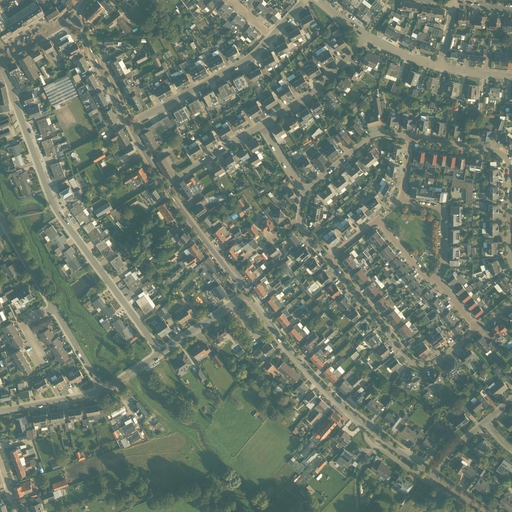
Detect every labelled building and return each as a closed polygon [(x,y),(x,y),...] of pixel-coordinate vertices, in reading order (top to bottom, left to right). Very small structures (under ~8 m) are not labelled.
[(40,20),(39,20),(43,17),(43,18),(47,16),(46,14),(43,10),(36,0),(11,0),(9,2),(10,3),(2,8),(1,7),(0,4),(0,32),(6,42),(9,40),(9,39),(12,37),(13,37),(19,33),(23,30),(23,31),(29,27),(29,26),(33,24),(33,25),(40,20)] [(56,12),(53,7),(48,0),(36,0),(43,10),(46,14),(47,16),(50,20),(51,21),(59,16),(56,12)] [(69,0),(65,0),(66,0),(63,3),(60,1),(56,5),(56,6),(61,14),(62,15),(67,9),(68,9),(73,4),(69,0)] [(115,12),(104,0),(103,0),(100,3),(97,1),(83,15),(90,22),(100,13),(106,19),(115,12)] [(203,9),(207,6),(210,10),(215,4),(213,2),(214,1),(212,0),(206,0),(199,7),(202,9),(203,9)] [(259,12),(264,6),(267,3),(263,0),(257,0),(252,6),(256,10),(257,9),(259,12)] [(359,0),(357,3),(353,0),(350,0),(345,8),(350,12),(356,5),(358,7),(362,2),(363,0),(359,0)] [(381,10),(384,6),(375,0),(373,2),(379,6),(378,8),(381,10)] [(127,13),(130,10),(125,5),(121,1),(120,2),(120,1),(118,3),(122,7),(127,13)] [(409,11),(410,2),(403,1),(402,6),(400,6),(400,9),(409,11)] [(369,8),(365,4),(362,2),(358,7),(360,8),(354,15),(360,19),(367,10),(369,8)] [(418,12),(418,9),(416,8),(417,3),(410,2),(409,11),(418,12)] [(228,6),(224,3),(221,7),(218,5),(214,10),(216,12),(218,9),(222,13),(229,6),(228,6)] [(59,16),(61,14),(56,6),(53,7),(56,12),(59,16)] [(227,21),(231,16),(229,14),(233,10),(229,7),(229,6),(222,13),(226,17),(224,19),(227,21)] [(267,9),(264,6),(259,12),(261,14),(261,15),(265,18),(273,9),(271,7),(269,7),(267,9)] [(427,19),(429,7),(422,6),(421,11),(419,11),(419,14),(427,16),(427,19)] [(435,17),(436,8),(429,7),(427,19),(429,19),(429,16),(435,17)] [(272,24),(278,18),(274,15),(278,12),(277,11),(275,8),(273,9),(265,18),(269,22),(270,22),(272,24)] [(443,10),(436,9),(436,8),(435,17),(440,18),(444,18),(444,15),(442,15),(443,10)] [(369,23),(372,20),(370,18),(372,15),(367,10),(360,19),(365,24),(367,21),(369,23)] [(132,28),(117,11),(115,12),(106,19),(105,21),(110,28),(117,22),(126,33),(132,28)] [(469,23),(470,16),(466,16),(466,14),(459,13),(459,18),(458,18),(457,25),(461,26),(462,22),(469,23)] [(241,18),(237,14),(233,18),(231,16),(227,21),(229,23),(231,21),(235,25),(241,18)] [(312,16),(311,14),(306,17),(310,24),(312,27),(320,23),(315,15),(312,16)] [(482,24),(486,25),(486,16),(479,15),(478,21),(475,21),(475,23),(474,28),(481,28),(482,24)] [(308,32),(305,27),(310,24),(306,17),(300,19),(305,27),(302,29),(305,34),(308,32)] [(501,26),(501,18),(494,17),(493,22),(490,21),(489,29),(496,30),(497,26),(501,26)] [(511,17),(511,18),(511,19),(508,19),(508,22),(504,21),(502,32),(507,33),(507,30),(511,30),(511,17)] [(239,33),(244,28),(242,26),(245,22),(241,18),(242,18),(241,18),(235,25),(231,29),(234,31),(235,29),(239,33)] [(383,34),(389,37),(395,28),(388,25),(383,34)] [(254,30),(250,26),(246,30),(244,28),(239,33),(246,39),(248,36),(254,30),(254,29),(254,30)] [(401,43),(407,45),(411,36),(406,34),(409,28),(408,27),(406,26),(404,28),(402,34),(404,35),(401,43)] [(402,27),(400,31),(395,28),(389,37),(395,40),(400,33),(402,34),(404,28),(402,27)] [(300,30),(298,28),(293,30),(297,38),(303,35),(302,35),(303,35),(305,34),(302,29),(300,30)] [(254,38),(258,33),(254,30),(248,36),(252,40),(248,44),(251,46),(256,40),(254,38)] [(292,41),(297,38),(293,30),(288,33),(292,41)] [(425,37),(426,34),(422,32),(421,35),(419,41),(422,42),(419,50),(426,52),(428,42),(423,40),(424,36),(425,37)] [(341,48),(346,45),(343,39),(346,38),(342,33),(340,34),(342,37),(337,40),(341,48)] [(419,41),(421,35),(418,34),(417,34),(416,38),(411,36),(407,45),(414,48),(416,41),(415,41),(416,40),(419,41)] [(109,46),(118,46),(118,41),(113,41),(113,38),(105,37),(105,44),(109,44),(109,46)] [(71,43),(68,38),(58,44),(59,46),(60,49),(58,50),(59,52),(76,42),(75,43),(74,42),(74,41),(71,43)] [(332,43),(330,41),(329,41),(327,42),(330,47),(333,46),(336,51),(341,48),(337,40),(332,43)] [(432,54),(435,43),(429,41),(428,42),(426,52),(432,54)] [(57,54),(50,42),(43,46),(47,52),(50,51),(51,53),(50,53),(52,57),(57,54)] [(235,57),(240,54),(237,49),(240,48),(236,42),(233,43),(234,44),(235,46),(233,47),(230,49),(235,57)] [(287,44),(286,42),(280,44),(285,52),(290,49),(292,48),(289,43),(287,44)] [(76,56),(74,53),(80,50),(77,44),(69,48),(71,51),(68,53),(70,58),(72,58),(76,56)] [(218,66),(224,63),(220,55),(223,54),(221,51),(218,44),(215,45),(219,53),(213,56),(215,60),(218,66)] [(279,61),(282,60),(279,55),(285,52),(280,44),(275,47),(279,54),(276,56),(279,61)] [(230,49),(228,45),(226,47),(225,49),(224,49),(221,51),(223,54),(225,57),(227,55),(230,60),(235,57),(230,49)] [(41,54),(38,48),(31,53),(46,78),(50,76),(44,65),(49,62),(44,52),(41,54)] [(328,51),(327,49),(322,51),(324,54),(329,61),(334,58),(329,51),(328,51)] [(168,50),(163,53),(166,58),(171,55),(168,50)] [(317,55),(317,54),(315,56),(318,61),(320,59),(324,65),(329,61),(324,54),(322,51),(317,55)] [(138,63),(147,58),(144,52),(135,57),(138,63)] [(114,69),(120,65),(119,62),(122,60),(121,58),(123,57),(122,53),(115,57),(117,59),(111,63),(114,69)] [(373,57),(372,56),(372,55),(367,53),(365,58),(363,57),(359,65),(367,69),(369,66),(370,66),(374,68),(379,58),(374,55),(373,57)] [(79,58),(77,55),(78,55),(78,54),(76,56),(72,58),(73,61),(76,60),(79,66),(86,62),(83,56),(79,58)] [(38,76),(39,76),(28,55),(19,60),(21,63),(27,75),(29,77),(30,80),(38,76)] [(201,75),(207,72),(203,65),(206,63),(203,58),(201,55),(199,56),(202,62),(196,66),(201,75)] [(274,57),(273,55),(267,58),(272,65),(277,63),(277,62),(279,61),(276,56),(274,57)] [(511,62),(511,61),(511,55),(509,55),(508,57),(496,55),(495,63),(501,64),(501,63),(504,64),(504,65),(508,66),(508,62),(511,62)] [(207,59),(206,56),(203,58),(206,63),(208,62),(212,69),(218,66),(215,60),(213,56),(207,59)] [(266,67),(263,68),(266,74),(268,72),(269,72),(266,68),(272,65),(267,58),(262,61),(266,67)] [(316,74),(321,71),(316,64),(316,63),(315,61),(310,64),(316,74)] [(9,75),(15,85),(18,90),(19,90),(20,94),(30,90),(28,86),(25,87),(22,89),(19,83),(22,82),(25,80),(25,79),(23,76),(19,68),(21,67),(19,64),(17,65),(16,62),(15,63),(16,63),(8,67),(11,74),(9,75)] [(82,71),(89,68),(86,62),(79,66),(82,71)] [(179,65),(183,73),(179,75),(184,85),(190,82),(186,74),(189,73),(184,64),(183,62),(179,65)] [(395,65),(388,62),(391,63),(387,74),(397,78),(399,72),(398,72),(400,66),(397,65),(396,64),(395,65)] [(190,69),(187,63),(184,64),(189,73),(191,71),(195,79),(201,75),(196,66),(190,69)] [(310,64),(305,67),(302,69),(305,74),(308,72),(311,78),(316,74),(310,64)] [(127,69),(126,67),(122,69),(120,65),(114,69),(117,75),(123,71),(125,74),(131,71),(130,70),(133,69),(132,67),(127,69)] [(168,70),(165,65),(163,66),(169,78),(172,76),(169,70),(168,70)] [(261,70),(259,67),(254,70),(258,78),(263,75),(266,74),(263,68),(261,70)] [(357,71),(352,68),(347,74),(354,79),(357,76),(360,78),(365,72),(359,68),(357,71)] [(296,76),(298,79),(302,86),(307,83),(303,76),(305,74),(302,69),(301,69),(300,71),(301,73),(296,76)] [(256,82),(255,80),(258,78),(254,70),(249,73),(250,76),(247,77),(250,82),(252,86),(255,85),(256,86),(258,84),(257,82),(256,82)] [(415,72),(410,70),(406,81),(416,85),(418,80),(417,79),(419,74),(416,72),(415,71),(415,72)] [(131,77),(130,75),(132,74),(131,71),(125,74),(126,77),(120,80),(123,86),(130,83),(134,81),(132,77),(131,77)] [(88,83),(95,79),(92,73),(85,77),(88,83)] [(53,107),(59,104),(78,95),(68,74),(43,87),(53,107)] [(169,78),(172,84),(175,82),(178,88),(184,85),(179,75),(178,74),(175,76),(175,75),(172,76),(169,78)] [(245,79),(242,75),(237,77),(243,87),(244,89),(249,87),(249,88),(252,86),(250,82),(247,77),(247,76),(246,76),(247,78),(245,79)] [(288,81),(285,76),(283,77),(286,82),(281,86),(283,88),(287,96),(292,93),(289,87),(292,86),(288,81)] [(302,86),(298,79),(296,76),(288,81),(292,86),(294,84),(297,89),(302,86)] [(243,87),(237,77),(233,80),(234,83),(232,84),(235,91),(236,93),(237,94),(245,90),(244,89),(243,87)] [(351,82),(346,77),(343,80),(341,79),(336,85),(345,91),(351,82)] [(436,81),(436,78),(429,77),(429,79),(428,78),(428,79),(429,80),(428,81),(427,80),(426,81),(426,83),(426,84),(428,84),(427,86),(428,86),(427,90),(436,93),(438,82),(436,81)] [(169,85),(172,84),(169,78),(163,81),(166,86),(162,88),(166,95),(172,91),(169,85)] [(88,90),(91,89),(98,85),(95,79),(88,83),(85,85),(88,90)] [(136,87),(135,85),(136,84),(134,81),(130,83),(123,86),(126,92),(133,89),(134,92),(140,89),(138,86),(136,87)] [(453,82),(449,81),(447,93),(457,95),(459,84),(460,84),(460,83),(454,82),(453,82)] [(229,85),(227,83),(223,85),(228,95),(229,98),(230,98),(231,98),(232,95),(236,93),(235,91),(232,84),(229,85)] [(156,85),(151,88),(149,88),(150,90),(152,93),(153,95),(156,93),(159,99),(166,95),(162,88),(160,84),(156,86),(156,85)] [(273,91),(269,84),(267,86),(273,95),(268,98),(272,105),(277,102),(274,97),(277,95),(273,90),(273,91)] [(217,92),(223,103),(223,102),(226,101),(225,100),(229,98),(228,95),(223,85),(218,88),(219,91),(217,92)] [(474,86),(470,85),(468,100),(475,101),(475,98),(478,98),(479,92),(478,92),(479,86),(475,86),(475,85),(474,85),(474,86)] [(9,103),(5,86),(0,86),(0,104),(0,105),(1,104),(2,112),(10,110),(8,103),(9,103)] [(287,96),(283,88),(278,91),(275,87),(272,88),(273,90),(277,95),(279,94),(282,99),(287,96)] [(495,100),(499,100),(500,88),(490,87),(490,92),(488,92),(488,94),(490,95),(489,103),(494,104),(495,100)] [(142,99),(139,93),(140,89),(134,92),(136,94),(129,98),(133,104),(142,99)] [(410,99),(416,101),(419,91),(414,89),(412,95),(410,99)] [(338,100),(329,90),(329,91),(330,91),(327,94),(327,93),(324,95),(328,100),(325,102),(331,110),(337,105),(335,103),(338,100)] [(105,97),(101,91),(91,97),(89,94),(81,98),(82,101),(85,100),(89,98),(89,99),(92,98),(94,102),(105,97)] [(214,94),(213,91),(208,93),(213,103),(217,100),(220,104),(222,103),(223,103),(217,92),(214,94)] [(34,92),(32,93),(23,96),(23,97),(23,98),(24,100),(25,100),(26,103),(28,102),(29,106),(41,101),(39,97),(38,96),(37,96),(36,92),(34,92)] [(215,107),(213,103),(208,93),(203,96),(205,99),(202,100),(206,107),(208,111),(215,107)] [(94,102),(97,108),(100,106),(108,102),(105,97),(94,102)] [(261,98),(258,100),(262,105),(264,103),(267,108),(272,105),(268,98),(263,101),(261,98)] [(136,110),(145,104),(142,99),(133,104),(136,110)] [(199,102),(198,99),(193,101),(198,111),(206,107),(202,100),(199,102)] [(257,115),(262,112),(259,106),(262,105),(258,100),(256,101),(257,104),(253,107),(257,115)] [(199,113),(198,111),(193,101),(188,104),(191,110),(189,111),(187,108),(191,115),(197,127),(201,126),(199,123),(195,116),(199,113)] [(324,110),(319,101),(312,105),(313,108),(311,110),(310,108),(312,112),(314,116),(316,118),(319,116),(318,114),(324,110)] [(41,111),(38,105),(28,109),(31,118),(34,116),(35,119),(48,114),(47,110),(43,111),(43,110),(41,111)] [(184,110),(183,107),(178,110),(183,119),(191,115),(187,108),(184,110)] [(257,115),(253,107),(248,110),(246,108),(243,109),(246,114),(249,113),(252,118),(257,115)] [(103,112),(101,114),(104,119),(114,114),(111,108),(103,112)] [(310,113),(307,108),(300,113),(302,116),(298,118),(299,119),(302,125),(308,121),(307,120),(312,117),(314,116),(312,112),(310,113)] [(243,126),(248,122),(244,116),(246,114),(243,109),(241,111),(243,115),(238,118),(243,126)] [(178,127),(181,125),(185,123),(183,119),(178,110),(173,112),(175,115),(172,116),(178,127)] [(363,111),(359,113),(363,123),(367,122),(365,116),(364,113),(363,111)] [(389,113),(389,115),(388,115),(387,124),(394,125),(394,124),(398,125),(399,117),(396,116),(395,116),(395,114),(395,113),(393,111),(392,111),(390,112),(389,113)] [(379,124),(376,113),(365,116),(367,122),(368,127),(379,124)] [(412,119),(408,119),(409,114),(403,113),(402,119),(404,119),(403,127),(411,128),(411,127),(415,127),(417,119),(412,118),(412,119)] [(107,125),(110,124),(117,120),(114,114),(104,119),(107,125)] [(501,129),(505,120),(506,116),(500,115),(496,127),(501,129)] [(153,137),(173,126),(167,116),(146,129),(146,128),(145,128),(144,127),(142,129),(141,130),(141,131),(142,132),(143,134),(141,135),(148,146),(151,143),(153,142),(154,143),(156,142),(153,137)] [(433,124),(434,117),(427,116),(426,120),(421,119),(419,129),(427,130),(428,123),(433,124)] [(450,127),(451,121),(451,117),(448,116),(447,120),(446,123),(436,122),(435,132),(443,133),(444,127),(450,127)] [(296,121),(294,117),(287,121),(289,124),(286,127),(290,133),(295,130),(293,127),(298,124),(299,127),(302,125),(299,119),(296,121)] [(356,136),(363,130),(358,125),(361,123),(357,117),(351,122),(353,124),(350,127),(356,136)] [(39,129),(49,125),(46,118),(37,121),(39,129)] [(243,126),(238,118),(233,121),(232,118),(229,120),(232,125),(235,124),(238,129),(243,126)] [(11,129),(10,124),(8,119),(0,121),(0,136),(5,135),(7,139),(17,135),(14,128),(11,129)] [(229,120),(227,122),(228,124),(223,128),(228,135),(233,132),(230,127),(232,125),(229,120)] [(463,134),(464,127),(459,126),(459,125),(452,124),(451,134),(458,135),(458,132),(460,132),(460,133),(463,134)] [(42,136),(52,133),(49,125),(39,129),(42,136)] [(223,128),(221,125),(216,128),(215,125),(212,127),(214,129),(214,130),(217,135),(220,133),(223,138),(228,135),(223,128)] [(278,142),(283,139),(280,135),(285,132),(280,125),(274,129),(277,134),(274,136),(278,142)] [(493,139),(494,131),(491,131),(492,126),(485,125),(482,139),(490,140),(490,139),(493,139)] [(314,139),(322,131),(318,127),(310,135),(314,139)] [(118,146),(119,149),(130,142),(122,128),(114,133),(110,135),(113,141),(115,140),(118,146)] [(477,137),(478,130),(469,128),(469,132),(471,132),(470,137),(474,138),(474,137),(477,137)] [(213,144),(218,141),(215,136),(217,135),(214,130),(211,131),(213,134),(208,137),(213,144)] [(351,140),(345,132),(343,130),(342,130),(338,133),(333,137),(337,142),(340,139),(345,145),(351,140)] [(511,134),(509,132),(507,135),(506,134),(501,140),(504,142),(503,144),(504,145),(506,146),(506,147),(507,147),(511,150),(511,148),(511,134)] [(213,144),(208,137),(207,134),(202,138),(201,137),(199,139),(202,144),(204,142),(208,148),(213,144)] [(44,149),(54,146),(51,138),(42,142),(44,149)] [(198,154),(203,151),(199,146),(202,144),(199,139),(196,141),(198,143),(193,146),(198,154)] [(256,154),(253,156),(257,163),(260,161),(260,159),(263,157),(259,152),(263,150),(257,140),(250,144),(256,154)] [(159,144),(157,141),(156,142),(154,143),(153,142),(151,143),(148,146),(150,150),(159,144)] [(329,158),(338,151),(335,148),(338,146),(334,141),(331,143),(332,145),(327,149),(328,150),(325,152),(329,158)] [(10,146),(9,143),(4,145),(5,148),(7,148),(10,155),(13,154),(15,156),(20,154),(19,151),(22,150),(20,143),(11,147),(11,146),(10,146)] [(402,154),(402,150),(402,149),(402,148),(397,147),(397,144),(391,143),(390,152),(402,154)] [(121,159),(136,151),(132,144),(118,153),(120,157),(121,159)] [(63,150),(60,151),(56,153),(54,146),(44,149),(47,157),(56,153),(58,153),(59,155),(64,154),(63,150)] [(193,157),(198,154),(193,146),(188,149),(186,147),(184,148),(187,153),(189,152),(193,157)] [(366,156),(372,164),(376,160),(377,160),(376,160),(379,158),(376,154),(379,152),(374,147),(368,152),(368,153),(369,154),(366,156)] [(246,152),(243,148),(237,152),(237,153),(234,155),(235,156),(238,161),(245,157),(246,158),(250,156),(247,152),(246,152)] [(424,152),(423,150),(421,150),(420,151),(419,151),(418,156),(415,155),(413,164),(423,166),(424,160),(425,159),(425,158),(424,156),(425,152),(424,152)] [(95,162),(105,156),(103,151),(92,158),(95,162)] [(321,154),(318,151),(312,155),(314,158),(312,160),(317,166),(320,164),(320,165),(326,160),(321,154)] [(390,152),(389,157),(388,161),(395,162),(395,158),(400,159),(400,157),(401,158),(402,154),(390,152)] [(435,167),(435,166),(437,159),(437,154),(436,153),(435,152),(434,152),(432,153),(431,153),(430,158),(427,157),(426,166),(435,167)] [(15,167),(24,164),(20,154),(15,156),(15,157),(12,158),(15,167)] [(442,164),(445,165),(446,160),(447,155),(445,155),(444,154),(443,154),(442,154),(441,154),(440,159),(437,159),(435,166),(441,167),(442,166),(442,164)] [(172,163),(168,155),(165,157),(157,162),(167,179),(175,174),(169,165),(172,163)] [(455,156),(454,155),(452,155),(451,156),(450,156),(449,161),(446,160),(445,165),(444,171),(447,172),(448,171),(448,169),(454,170),(455,162),(456,157),(455,156)] [(238,161),(235,156),(233,157),(231,156),(225,160),(228,165),(224,167),(228,173),(235,169),(232,165),(238,161)] [(250,158),(249,159),(249,160),(253,165),(257,163),(253,156),(250,158)] [(372,164),(366,156),(362,160),(361,158),(358,160),(367,171),(369,169),(368,167),(372,164)] [(464,158),(463,157),(462,156),(460,157),(459,157),(458,162),(455,162),(454,170),(454,172),(458,173),(460,171),(463,172),(464,168),(465,158),(464,158)] [(304,174),(310,169),(309,167),(312,165),(307,158),(303,162),(303,163),(296,169),(300,174),(303,172),(304,174)] [(475,158),(471,158),(471,160),(468,159),(466,169),(470,169),(470,170),(475,171),(476,167),(477,159),(475,159),(475,158)] [(479,159),(477,159),(476,167),(481,168),(480,172),(484,172),(485,162),(482,162),(482,160),(479,159)] [(364,173),(367,171),(358,160),(355,163),(357,164),(352,168),(358,175),(362,172),(364,173)] [(388,161),(388,165),(389,167),(390,167),(390,170),(399,171),(399,167),(399,166),(394,165),(395,162),(388,161)] [(53,173),(62,169),(60,162),(50,165),(53,173)] [(215,179),(220,177),(225,173),(219,163),(212,168),(213,171),(211,172),(215,179)] [(490,174),(498,174),(499,169),(496,169),(496,165),(490,165),(490,174)] [(135,178),(138,176),(137,174),(144,170),(142,167),(135,171),(135,172),(129,175),(128,176),(127,175),(123,177),(124,179),(123,179),(126,183),(133,179),(135,178)] [(358,175),(352,168),(348,171),(347,169),(344,172),(353,182),(356,180),(354,178),(358,175)] [(56,180),(65,177),(62,169),(53,173),(56,180)] [(273,174),(269,177),(275,186),(283,182),(281,179),(280,177),(283,175),(279,169),(272,173),(273,174)] [(398,175),(399,171),(390,170),(386,169),(385,175),(386,175),(386,178),(392,180),(392,176),(397,177),(397,175),(398,175)] [(142,183),(149,179),(144,170),(137,174),(138,176),(135,178),(133,179),(137,185),(142,182),(142,183)] [(105,176),(108,181),(117,176),(114,171),(105,176)] [(22,184),(28,182),(26,179),(29,178),(27,172),(18,175),(22,184)] [(345,187),(349,183),(350,185),(353,182),(344,172),(341,174),(343,176),(339,179),(345,187)] [(496,180),(498,180),(498,174),(490,174),(490,183),(496,183),(496,180)] [(181,192),(188,187),(187,185),(191,183),(192,185),(196,182),(193,177),(185,182),(183,180),(176,184),(181,192)] [(384,181),(386,183),(383,187),(392,192),(394,188),(393,188),(394,187),(389,184),(392,180),(386,178),(384,181)] [(345,187),(339,179),(334,183),(333,181),(330,183),(339,194),(342,191),(340,190),(345,187)] [(67,183),(65,181),(62,183),(63,185),(58,188),(60,192),(59,192),(59,193),(60,192),(61,194),(60,194),(61,195),(63,198),(65,199),(66,200),(69,200),(72,201),(75,200),(77,199),(79,197),(81,195),(82,192),(80,189),(77,191),(73,192),(71,189),(69,186),(69,187),(67,183)] [(23,195),(31,192),(28,182),(22,184),(19,186),(23,195)] [(335,194),(336,196),(339,194),(330,183),(327,185),(329,187),(325,191),(330,198),(335,194)] [(496,187),(496,183),(490,183),(486,183),(486,192),(490,192),(498,192),(498,187),(496,187)] [(188,187),(181,192),(186,199),(193,194),(190,190),(194,188),(192,185),(191,185),(188,187)] [(390,196),(392,192),(383,187),(381,192),(379,191),(377,194),(382,198),(384,194),(388,197),(389,195),(390,196)] [(150,193),(147,189),(147,188),(141,192),(147,201),(149,200),(152,205),(156,202),(154,199),(160,196),(155,189),(150,193)] [(296,196),(291,190),(288,192),(282,197),(287,204),(292,200),(291,199),(296,196)] [(316,195),(317,196),(321,201),(325,205),(328,203),(328,204),(332,200),(330,198),(325,191),(320,194),(319,192),(316,195)] [(490,192),(486,192),(485,201),(496,201),(496,198),(498,198),(498,192),(490,192)] [(382,198),(377,194),(373,197),(371,197),(369,199),(372,202),(377,209),(381,207),(380,206),(381,205),(378,201),(382,198)] [(202,204),(207,201),(204,196),(195,201),(197,204),(199,206),(194,210),(198,216),(206,210),(202,204)] [(278,207),(280,205),(280,204),(274,196),(271,198),(278,207)] [(75,216),(83,210),(79,204),(84,201),(82,197),(76,201),(78,203),(70,209),(75,216)] [(136,198),(128,203),(131,207),(139,202),(136,198)] [(241,208),(245,205),(240,199),(236,201),(241,208)] [(372,202),(369,199),(366,202),(365,203),(363,205),(363,206),(367,211),(370,208),(373,212),(374,211),(374,212),(377,209),(372,202)] [(159,216),(162,214),(167,222),(177,216),(166,201),(160,205),(157,207),(159,211),(157,213),(159,216)] [(496,201),(485,201),(485,210),(490,210),(498,210),(498,205),(496,205),(496,201)] [(109,202),(94,211),(98,217),(113,208),(109,202)] [(267,206),(263,210),(267,215),(271,212),(267,206)] [(367,211),(363,206),(360,208),(362,210),(358,213),(363,221),(367,218),(366,217),(368,216),(364,213),(367,211)] [(280,209),(274,214),(270,217),(272,220),(274,218),(278,223),(285,216),(280,209)] [(86,214),(83,210),(75,216),(80,222),(88,217),(89,219),(93,216),(91,212),(89,214),(87,215),(86,214)] [(496,216),(498,216),(498,210),(490,210),(490,219),(496,219),(496,216)] [(363,221),(358,213),(356,215),(355,214),(353,214),(349,217),(353,222),(356,220),(359,224),(360,223),(361,223),(363,221)] [(208,219),(212,216),(210,214),(206,217),(206,216),(202,220),(207,227),(212,224),(213,226),(219,221),(216,217),(210,222),(208,219)] [(268,219),(265,215),(259,219),(262,223),(259,226),(264,232),(269,228),(269,229),(274,226),(268,218),(268,219)] [(88,233),(96,227),(94,225),(97,223),(94,220),(96,219),(93,216),(89,219),(91,221),(83,227),(88,233)] [(346,219),(348,221),(344,225),(350,232),(353,229),(352,229),(354,228),(350,224),(353,222),(349,217),(346,219)] [(496,219),(490,219),(486,219),(486,228),(498,228),(498,223),(496,223),(496,219)] [(350,232),(344,225),(341,222),(337,225),(338,226),(335,228),(339,233),(342,231),(345,235),(346,234),(347,235),(350,232)] [(219,237),(223,234),(227,231),(222,224),(216,228),(218,229),(212,233),(216,238),(219,236),(219,237)] [(254,236),(258,232),(252,224),(247,228),(254,236)] [(53,237),(58,234),(52,225),(44,231),(50,239),(53,237)] [(102,237),(106,234),(104,231),(104,230),(102,231),(101,230),(99,232),(96,227),(88,233),(92,240),(100,235),(102,237)] [(235,236),(241,232),(238,228),(232,232),(235,236)] [(332,231),(334,233),(330,236),(336,244),(339,241),(339,240),(340,239),(337,235),(339,233),(335,228),(332,231)] [(498,228),(486,228),(486,233),(483,233),(483,237),(494,237),(494,234),(498,234),(498,228)] [(181,235),(178,231),(171,238),(174,242),(179,238),(181,240),(177,242),(181,246),(184,244),(183,243),(190,237),(188,234),(186,235),(184,232),(181,235)] [(226,240),(231,236),(227,231),(223,234),(219,237),(219,236),(216,238),(219,243),(225,239),(226,240)] [(380,236),(377,231),(372,235),(371,232),(371,231),(364,238),(366,240),(367,239),(370,244),(380,236)] [(61,236),(58,233),(58,234),(53,237),(50,239),(54,244),(56,242),(59,246),(66,240),(62,235),(61,236)] [(109,235),(107,233),(106,234),(102,237),(103,239),(96,245),(100,251),(109,245),(106,241),(111,237),(109,235)] [(330,236),(327,233),(323,237),(324,238),(321,240),(325,245),(328,243),(331,246),(332,246),(333,246),(336,244),(330,236)] [(295,237),(292,234),(286,239),(292,246),(289,249),(292,252),(298,248),(296,245),(300,242),(295,236),(295,237)] [(377,250),(382,246),(380,244),(384,240),(380,236),(370,244),(376,251),(377,250)] [(252,247),(258,244),(253,238),(248,242),(252,247)] [(493,239),(485,239),(485,242),(487,242),(487,247),(498,247),(498,242),(492,242),(492,239),(493,239)] [(233,254),(238,250),(243,247),(245,245),(242,241),(237,244),(235,241),(230,245),(231,247),(226,251),(229,256),(232,253),(233,254)] [(182,267),(185,264),(188,262),(195,256),(196,255),(194,254),(200,250),(194,243),(187,248),(192,254),(189,257),(188,256),(179,263),(182,267)] [(105,258),(113,252),(109,245),(100,251),(105,258)] [(158,256),(166,250),(162,245),(155,251),(158,256)] [(267,250),(273,257),(279,252),(274,245),(267,250)] [(392,250),(388,245),(384,248),(382,246),(377,250),(379,252),(378,253),(381,258),(384,255),(392,250)] [(66,263),(70,261),(75,257),(72,254),(75,252),(71,247),(63,252),(67,257),(64,259),(67,263),(66,263)] [(498,253),(498,247),(487,247),(487,251),(485,251),(485,256),(492,256),(492,253),(498,253)] [(302,252),(299,249),(301,248),(300,248),(293,254),(298,260),(302,257),(304,260),(311,255),(306,249),(302,252)] [(204,255),(200,250),(194,254),(196,255),(195,256),(188,262),(185,264),(186,265),(189,263),(190,265),(197,260),(199,259),(201,262),(206,258),(204,255)] [(232,253),(229,256),(233,260),(236,258),(238,256),(239,257),(239,258),(245,254),(244,253),(242,250),(240,253),(238,250),(233,254),(232,253)] [(391,258),(395,254),(392,250),(384,255),(388,260),(386,261),(388,264),(389,263),(393,260),(391,258)] [(350,254),(349,251),(344,255),(346,258),(342,261),(346,265),(355,257),(352,253),(350,254)] [(115,268),(123,262),(118,256),(110,261),(115,268)] [(220,284),(226,279),(222,273),(209,256),(208,256),(206,258),(201,262),(199,264),(195,269),(200,273),(212,289),(220,283),(220,284)] [(73,271),(81,265),(75,257),(70,261),(66,263),(71,270),(72,269),(73,271)] [(363,257),(358,260),(355,257),(346,265),(349,269),(353,266),(355,269),(363,262),(365,260),(363,257)] [(492,262),(491,259),(493,259),(492,257),(483,259),(485,264),(484,265),(486,270),(500,265),(498,260),(492,262)] [(398,260),(396,258),(393,260),(389,263),(392,266),(389,267),(393,272),(395,270),(401,265),(403,264),(399,259),(398,260)] [(320,266),(314,259),(310,263),(307,260),(302,264),(305,268),(311,274),(313,272),(320,266)] [(12,263),(9,265),(7,262),(1,265),(4,271),(6,269),(11,277),(18,273),(16,269),(15,269),(14,267),(15,267),(12,263)] [(119,274),(128,269),(123,262),(115,268),(119,274)] [(252,272),(249,268),(253,265),(251,262),(246,266),(247,267),(241,271),(245,276),(248,274),(249,275),(252,272)] [(357,279),(364,273),(367,270),(363,266),(366,265),(363,262),(355,269),(357,271),(353,274),(357,279)] [(265,274),(272,267),(270,265),(263,271),(265,274)] [(403,267),(401,265),(395,270),(397,272),(395,274),(398,279),(401,277),(407,272),(409,270),(405,266),(403,267)] [(496,275),(496,273),(502,270),(500,265),(486,270),(485,270),(487,277),(489,278),(498,275),(496,275)] [(255,278),(260,274),(262,272),(261,271),(263,269),(260,266),(252,272),(249,275),(248,274),(245,276),(249,281),(254,277),(255,278)] [(289,277),(293,274),(288,268),(285,271),(289,277)] [(326,275),(322,271),(316,276),(319,279),(318,279),(324,286),(331,280),(326,273),(325,273),(327,275),(326,275)] [(461,274),(459,276),(455,271),(452,274),(453,275),(448,278),(446,280),(447,281),(446,281),(448,283),(449,283),(449,284),(451,282),(454,286),(464,278),(462,275),(461,274)] [(409,274),(407,272),(401,277),(403,279),(401,281),(404,286),(406,284),(413,279),(414,277),(411,273),(409,274)] [(128,286),(136,280),(131,273),(123,279),(128,286)] [(367,277),(364,273),(357,279),(360,283),(364,280),(366,283),(371,279),(369,276),(367,277)] [(368,292),(375,286),(378,284),(374,280),(376,279),(374,276),(371,279),(366,283),(368,285),(364,288),(368,292)] [(510,280),(506,276),(501,280),(501,279),(501,280),(499,278),(501,277),(500,277),(494,282),(496,284),(498,283),(501,287),(510,280)] [(132,292),(140,286),(143,284),(138,278),(136,280),(128,286),(132,292)] [(466,289),(463,285),(467,282),(466,280),(464,278),(454,286),(457,289),(455,291),(456,292),(455,292),(457,294),(458,294),(458,295),(460,293),(466,289)] [(257,292),(266,285),(263,281),(264,281),(262,279),(261,280),(257,283),(258,284),(254,287),(257,292)] [(413,279),(406,284),(408,287),(406,288),(410,293),(418,286),(420,284),(416,280),(415,281),(413,279)] [(510,290),(508,288),(511,285),(511,282),(510,280),(501,287),(503,289),(501,291),(505,295),(511,290),(510,290)] [(146,285),(141,288),(143,291),(151,285),(148,281),(145,283),(146,285)] [(276,290),(282,285),(280,282),(273,287),(275,290),(276,290)] [(226,293),(220,284),(220,283),(212,289),(213,289),(217,295),(216,296),(219,301),(224,298),(223,296),(226,293)] [(332,283),(326,288),(328,291),(328,292),(333,297),(334,298),(338,295),(337,294),(340,291),(336,285),(335,286),(332,283)] [(146,294),(154,288),(152,285),(151,285),(143,291),(146,294)] [(269,289),(266,286),(267,285),(266,285),(257,292),(261,297),(266,294),(273,290),(271,287),(269,289)] [(466,301),(472,296),(469,293),(473,289),(470,285),(466,289),(460,293),(462,296),(460,297),(462,299),(461,300),(463,302),(464,301),(464,302),(466,301)] [(377,296),(382,292),(380,289),(379,291),(375,286),(368,292),(371,297),(375,294),(377,296)] [(420,288),(418,286),(410,293),(416,300),(426,291),(422,287),(420,288)] [(13,302),(17,299),(21,305),(23,303),(33,298),(30,293),(29,294),(25,287),(17,292),(16,290),(14,291),(10,293),(8,295),(13,302)] [(317,301),(322,297),(324,295),(322,291),(319,293),(314,297),(317,301)] [(426,291),(416,300),(418,302),(420,300),(424,305),(426,303),(432,298),(434,296),(430,292),(429,293),(426,291)] [(277,301),(279,299),(276,295),(278,294),(276,292),(272,295),(269,298),(270,299),(265,302),(269,307),(274,303),(277,301)] [(384,294),(382,292),(377,296),(379,299),(376,302),(379,306),(390,297),(387,293),(386,293),(384,294)] [(480,302),(477,298),(479,296),(476,293),(472,296),(466,301),(469,304),(467,306),(468,306),(467,307),(469,309),(470,309),(472,308),(478,304),(480,302)] [(140,307),(149,301),(144,295),(136,301),(140,307)] [(343,298),(341,295),(330,304),(332,307),(335,304),(336,304),(337,303),(343,310),(350,305),(348,302),(349,301),(345,296),(343,298)] [(101,309),(106,306),(100,297),(93,303),(97,308),(96,309),(98,311),(101,309)] [(388,310),(393,306),(395,304),(389,298),(390,297),(379,306),(383,310),(386,307),(388,310)] [(430,304),(433,308),(441,302),(440,299),(439,300),(437,298),(434,300),(432,298),(426,303),(428,305),(430,304)] [(484,311),(481,307),(485,304),(482,300),(480,302),(478,304),(472,308),(474,311),(473,312),(474,314),(475,316),(476,316),(476,317),(484,311)] [(145,314),(153,308),(149,301),(140,307),(145,314)] [(278,309),(281,307),(277,301),(274,303),(269,307),(273,312),(277,308),(278,309)] [(433,308),(437,313),(440,310),(445,307),(443,305),(443,304),(441,302),(433,308)] [(317,314),(322,309),(323,309),(319,304),(312,309),(317,314)] [(187,319),(191,316),(188,312),(192,310),(188,305),(185,308),(185,309),(176,315),(178,318),(177,318),(178,320),(179,319),(181,323),(186,319),(187,319)] [(108,308),(106,306),(101,309),(107,318),(115,312),(111,307),(108,308)] [(163,315),(168,311),(164,306),(159,310),(163,315)] [(390,320),(397,314),(394,310),(395,308),(393,306),(388,310),(390,312),(387,315),(390,320)] [(354,310),(351,307),(344,313),(346,316),(347,315),(350,318),(350,319),(352,321),(353,320),(353,321),(359,316),(359,314),(356,309),(354,310)] [(326,312),(323,309),(322,310),(322,309),(317,314),(318,314),(318,315),(321,318),(326,313),(325,313),(326,312)] [(417,318),(423,314),(421,309),(414,313),(417,318)] [(280,322),(286,317),(283,314),(286,312),(284,310),(280,312),(281,313),(277,317),(280,322)] [(451,313),(449,311),(445,314),(442,317),(445,322),(454,315),(452,313),(451,313)] [(401,318),(397,314),(390,320),(394,324),(397,321),(399,323),(404,319),(402,317),(401,318)] [(451,329),(455,325),(454,323),(457,320),(455,318),(456,317),(454,315),(445,322),(447,324),(445,326),(447,328),(448,328),(449,330),(451,329)] [(292,321),(295,319),(293,317),(289,321),(286,317),(280,322),(284,327),(289,323),(289,324),(293,321),(292,321)] [(401,333),(409,327),(405,323),(409,320),(406,318),(404,319),(399,323),(402,326),(398,329),(401,333)] [(118,333),(126,327),(120,319),(112,324),(118,333)] [(368,323),(365,319),(360,323),(359,321),(360,321),(361,321),(360,320),(354,325),(358,329),(360,327),(362,330),(360,332),(363,336),(365,334),(372,329),(368,324),(368,323)] [(171,330),(163,320),(158,324),(154,326),(153,325),(157,331),(158,332),(161,336),(166,332),(167,333),(171,330)] [(459,322),(455,325),(451,329),(455,333),(456,332),(458,331),(463,327),(461,325),(459,322)] [(12,324),(11,323),(2,328),(5,333),(15,327),(13,323),(12,324)] [(297,332),(301,329),(297,324),(297,323),(292,327),(292,328),(288,332),(292,337),(297,332)] [(499,326),(499,325),(499,326),(497,327),(496,326),(492,329),(495,333),(494,334),(497,338),(497,337),(499,340),(503,338),(503,336),(501,334),(507,329),(502,323),(499,326)] [(127,339),(134,333),(128,325),(126,327),(118,333),(121,337),(124,335),(127,339)] [(221,340),(224,338),(223,337),(229,332),(225,325),(217,331),(211,336),(214,340),(215,340),(217,343),(219,345),(222,343),(223,341),(221,340)] [(8,338),(17,333),(16,332),(17,331),(15,327),(5,333),(8,338)] [(415,333),(413,330),(412,332),(409,327),(401,333),(405,337),(409,334),(411,337),(415,333)] [(50,331),(48,328),(39,334),(41,337),(40,338),(41,340),(53,333),(51,331),(50,331)] [(301,339),(304,336),(304,335),(305,334),(304,333),(305,332),(302,328),(301,329),(297,332),(292,337),(296,341),(300,338),(301,339)] [(306,353),(312,348),(312,347),(314,345),(313,343),(319,337),(315,332),(305,341),(306,342),(302,346),(304,348),(302,349),(306,353)] [(18,334),(17,333),(8,338),(11,344),(21,337),(19,334),(18,334)] [(54,339),(53,336),(54,335),(53,333),(41,340),(42,342),(43,341),(45,344),(57,337),(54,339)] [(373,336),(370,333),(363,339),(367,343),(367,344),(368,344),(369,344),(370,344),(371,343),(374,346),(381,341),(379,338),(379,337),(376,333),(373,336)] [(446,341),(441,334),(438,336),(436,334),(434,335),(442,345),(444,344),(443,343),(446,341)] [(319,344),(326,338),(323,335),(316,342),(319,344)] [(440,347),(442,345),(434,335),(432,337),(434,339),(431,341),(437,348),(440,346),(440,347)] [(14,349),(23,343),(22,342),(23,341),(21,337),(11,344),(14,349)] [(59,340),(57,337),(45,344),(48,343),(50,346),(49,347),(50,349),(61,342),(60,340),(59,340)] [(488,344),(483,337),(480,339),(477,342),(479,345),(479,348),(481,348),(485,353),(490,349),(491,350),(496,346),(492,341),(488,344)] [(428,342),(426,339),(423,341),(422,341),(419,344),(420,346),(426,353),(430,350),(427,346),(429,344),(428,342)] [(265,357),(275,349),(269,341),(262,347),(264,350),(261,351),(258,348),(253,352),(258,357),(263,353),(265,357)] [(54,353),(63,348),(61,345),(63,344),(61,342),(50,349),(51,350),(52,350),(54,353)] [(204,356),(211,351),(207,345),(203,347),(200,342),(196,345),(197,346),(191,350),(196,358),(203,354),(204,356)] [(421,357),(426,353),(420,346),(418,344),(413,348),(415,350),(416,350),(421,357)] [(382,361),(389,355),(387,353),(390,351),(384,345),(377,350),(378,351),(381,355),(379,357),(382,361)] [(65,351),(63,348),(54,353),(56,356),(55,357),(56,359),(67,352),(66,350),(65,351)] [(314,362),(321,356),(324,354),(327,351),(326,349),(323,352),(320,348),(317,351),(316,351),(309,357),(314,362)] [(476,356),(469,348),(465,351),(465,352),(464,353),(463,353),(462,353),(464,355),(461,357),(467,365),(470,362),(469,361),(476,356)] [(31,368),(20,349),(12,354),(15,359),(25,375),(32,370),(31,368)] [(326,357),(331,352),(328,349),(327,351),(324,354),(321,356),(314,362),(320,368),(327,360),(326,358),(325,359),(323,357),(325,355),(326,357)] [(355,351),(350,356),(353,359),(358,354),(359,354),(356,351),(355,351)] [(60,364),(69,358),(68,355),(69,355),(67,352),(56,359),(57,361),(58,360),(60,364)] [(185,368),(192,363),(184,353),(178,357),(179,360),(173,364),(177,371),(184,367),(185,368)] [(219,367),(225,362),(218,353),(212,357),(219,367)] [(259,369),(261,368),(260,367),(265,362),(262,358),(257,363),(257,364),(255,366),(259,369)] [(390,358),(384,363),(387,367),(389,366),(393,371),(401,364),(396,358),(393,360),(390,358)] [(453,373),(458,370),(461,367),(455,359),(444,369),(446,371),(446,373),(447,373),(450,376),(453,373)] [(269,372),(274,366),(268,360),(261,368),(262,369),(264,367),(269,372)] [(289,379),(294,383),(300,376),(283,362),(278,369),(289,379)] [(374,366),(373,367),(372,368),(374,371),(375,371),(382,365),(380,363),(375,367),(374,366)] [(328,377),(332,372),(329,369),(332,366),(330,365),(323,371),(328,377)] [(337,368),(335,370),(332,372),(328,377),(333,382),(342,374),(337,368)] [(200,382),(206,378),(200,369),(194,373),(200,382)] [(79,381),(82,380),(80,378),(83,377),(79,370),(74,373),(79,381)] [(409,374),(407,380),(406,379),(400,377),(397,386),(403,388),(405,382),(413,385),(413,386),(418,388),(420,384),(419,383),(421,378),(416,376),(417,373),(411,371),(410,374),(409,374)] [(442,384),(440,372),(436,373),(435,373),(434,374),(434,373),(433,373),(433,374),(432,374),(432,377),(429,377),(430,378),(426,379),(427,386),(431,386),(434,385),(435,387),(436,387),(437,388),(438,387),(439,386),(439,384),(442,384)] [(79,381),(74,373),(69,376),(68,374),(66,375),(69,381),(71,379),(73,382),(76,381),(77,383),(79,381)] [(63,377),(62,375),(57,378),(62,386),(65,385),(63,383),(66,382),(67,382),(69,381),(66,375),(63,377)] [(62,386),(57,378),(52,381),(49,376),(47,377),(52,384),(54,383),(56,387),(59,386),(60,388),(62,386)] [(363,378),(360,376),(358,378),(357,377),(350,383),(354,387),(363,378)] [(49,386),(52,384),(47,377),(42,380),(40,381),(45,390),(47,389),(46,387),(48,385),(49,386)] [(503,391),(508,387),(501,379),(490,389),(496,397),(497,397),(496,396),(503,390),(503,391)] [(43,391),(45,390),(40,381),(34,384),(36,387),(34,389),(37,395),(40,393),(39,391),(41,389),(43,391)] [(23,391),(23,388),(25,387),(24,382),(17,384),(20,398),(24,397),(33,396),(32,396),(31,390),(29,390),(23,391)] [(303,392),(308,387),(303,382),(298,387),(295,390),(297,393),(300,390),(303,392)] [(346,387),(342,383),(338,387),(344,393),(348,389),(351,386),(349,384),(346,387)] [(6,392),(5,387),(5,385),(0,387),(0,399),(1,399),(1,400),(10,398),(9,391),(6,392)] [(375,390),(371,386),(372,386),(366,392),(364,390),(362,392),(361,394),(360,393),(349,404),(354,408),(359,402),(358,402),(363,396),(367,400),(375,390)] [(361,394),(362,392),(358,389),(352,396),(350,394),(345,400),(349,404),(360,393),(361,394)] [(394,390),(390,395),(395,400),(399,395),(394,390)] [(310,410),(317,402),(313,399),(316,397),(310,392),(304,399),(308,402),(305,406),(310,410)] [(484,407),(489,403),(481,393),(476,398),(478,400),(471,406),(476,411),(482,405),(484,407)] [(387,408),(390,405),(392,401),(393,400),(389,397),(383,405),(387,408)] [(376,413),(381,407),(371,399),(366,405),(371,410),(372,410),(376,413)] [(321,400),(317,404),(317,405),(314,407),(317,410),(308,420),(312,423),(317,418),(318,419),(322,415),(320,413),(327,406),(321,400)] [(138,402),(134,405),(136,408),(134,409),(140,417),(142,415),(144,417),(148,414),(138,402)] [(463,405),(461,402),(457,405),(459,408),(460,407),(465,413),(468,410),(463,404),(463,405)] [(101,420),(100,413),(99,410),(98,405),(92,406),(94,418),(95,421),(101,420)] [(88,419),(85,419),(86,425),(90,425),(88,419),(94,418),(92,406),(86,407),(88,419)] [(114,420),(122,416),(120,412),(125,409),(123,406),(110,413),(114,420)] [(83,420),(82,416),(81,408),(74,409),(77,421),(79,420),(82,420),(83,426),(86,425),(85,419),(83,420)] [(77,421),(74,409),(68,410),(69,418),(73,418),(74,421),(77,421)] [(104,410),(99,410),(100,413),(102,412),(107,421),(110,420),(108,417),(107,414),(104,409),(104,410)] [(65,423),(64,419),(63,411),(57,412),(59,424),(61,424),(64,423),(66,431),(69,431),(69,429),(68,422),(65,423)] [(321,440),(323,438),(336,423),(335,422),(340,417),(333,411),(313,434),(318,439),(319,438),(321,440)] [(59,424),(57,412),(50,414),(52,421),(55,421),(56,425),(59,424)] [(395,418),(388,413),(384,418),(388,421),(387,422),(390,424),(394,427),(401,417),(397,415),(395,418)] [(405,414),(399,422),(402,424),(407,417),(405,414)] [(469,420),(464,414),(461,416),(459,414),(455,417),(457,419),(454,422),(458,428),(465,422),(465,423),(469,420)] [(45,415),(39,416),(41,427),(47,426),(48,432),(51,432),(50,426),(47,426),(45,415)] [(30,422),(29,416),(15,419),(18,429),(25,427),(23,422),(27,421),(27,423),(30,422)] [(35,429),(41,427),(39,416),(32,417),(34,425),(35,428),(32,429),(32,430),(33,438),(34,438),(37,438),(35,429)] [(126,425),(121,428),(119,429),(122,434),(124,433),(125,433),(136,427),(133,421),(132,421),(131,418),(124,422),(126,425)] [(412,431),(406,426),(401,432),(408,437),(410,438),(409,439),(413,442),(418,436),(421,438),(424,433),(420,429),(419,431),(415,428),(412,431)] [(442,426),(439,430),(445,435),(448,430),(442,426)] [(26,431),(25,427),(18,429),(19,430),(17,431),(19,439),(27,437),(28,440),(33,438),(32,430),(26,431)] [(132,435),(127,438),(130,444),(141,437),(138,432),(137,430),(131,433),(132,435)] [(343,433),(340,431),(334,437),(343,445),(350,437),(344,431),(343,433)] [(433,443),(426,438),(421,444),(426,447),(426,448),(427,447),(429,449),(427,452),(431,455),(438,445),(434,442),(433,443)] [(303,456),(312,446),(311,445),(313,443),(309,439),(298,451),(303,456)] [(490,446),(485,439),(479,444),(478,444),(479,445),(474,449),(474,448),(473,449),(482,459),(486,456),(483,452),(490,446)] [(116,442),(103,445),(105,452),(118,448),(116,442)] [(12,458),(34,450),(33,447),(22,451),(22,452),(18,453),(16,449),(10,451),(12,458)] [(312,449),(303,459),(308,463),(317,454),(312,449)] [(24,457),(35,453),(34,450),(12,458),(15,464),(21,462),(20,458),(24,456),(24,457)] [(351,455),(344,450),(338,458),(347,465),(351,460),(352,460),(349,458),(351,455)] [(97,457),(97,460),(90,461),(91,468),(101,466),(99,456),(97,457)] [(511,467),(511,466),(511,464),(504,459),(496,470),(502,473),(507,467),(509,468),(508,469),(511,472),(511,467)] [(318,472),(327,464),(323,460),(317,466),(318,468),(316,470),(318,472)] [(17,470),(23,468),(22,465),(21,462),(15,464),(17,470)] [(387,467),(381,462),(378,466),(374,463),(370,468),(380,476),(381,475),(385,478),(391,471),(387,468),(387,467)] [(474,471),(466,465),(461,462),(458,465),(459,465),(457,468),(457,467),(456,468),(457,468),(456,469),(455,469),(461,473),(463,471),(464,472),(470,476),(474,471)] [(482,467),(478,473),(482,476),(487,470),(482,467)] [(26,474),(24,470),(23,468),(17,470),(19,476),(26,474)] [(403,479),(399,476),(392,487),(397,490),(399,486),(404,490),(404,491),(407,493),(413,485),(403,478),(403,479)] [(485,494),(492,485),(480,477),(474,486),(485,494)] [(55,490),(68,485),(66,479),(52,483),(55,490)] [(13,488),(16,497),(32,491),(32,490),(36,489),(34,483),(32,484),(30,481),(21,484),(21,485),(13,488)] [(305,497),(310,492),(306,487),(301,493),(305,497)] [(53,491),(42,495),(45,502),(55,499),(53,491)] [(511,511),(511,501),(510,500),(511,498),(511,496),(511,493),(511,492),(510,492),(509,491),(508,491),(507,492),(506,492),(506,493),(502,499),(505,501),(502,505),(511,511)] [(32,511),(43,511),(40,502),(30,506),(32,511)]
